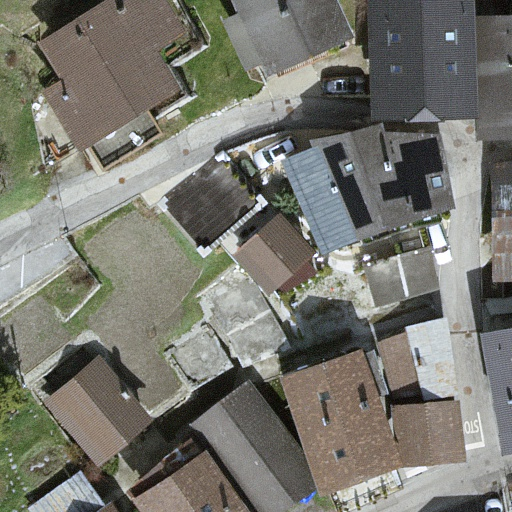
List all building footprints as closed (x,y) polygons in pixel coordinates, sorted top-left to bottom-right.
[(150,0),(119,0),(38,52),(57,90),(39,103),(84,159),(183,108),(158,62),(187,50),(150,0)] [(328,0),(224,0),(259,84),(349,45),(328,0)] [(472,0),(369,0),(371,119),(476,118),(472,0)] [(511,15),(475,17),(480,140),(511,139),(511,15)] [(312,147),(281,160),(321,253),(456,207),(440,133),(385,132),(382,123),(310,140),(312,147)] [(511,171),(492,173),(496,292),(511,290),(511,171)] [(276,228),(231,266),(267,303),(312,266),(276,228)] [(418,251),(354,270),(373,317),(436,298),(418,251)] [(458,405),(444,326),(378,353),(392,408),(458,405)] [(511,340),(477,346),(500,465),(511,463),(511,340)] [(362,364),(279,389),(310,502),(396,473),(362,364)] [(101,373),(43,410),(99,475),(151,428),(101,373)] [(247,394),(189,443),(252,511),(293,511),(310,502),(247,394)] [(459,414),(396,416),(396,473),(463,468),(459,414)] [(235,511),(202,466),(130,509),(131,511),(235,511)]
